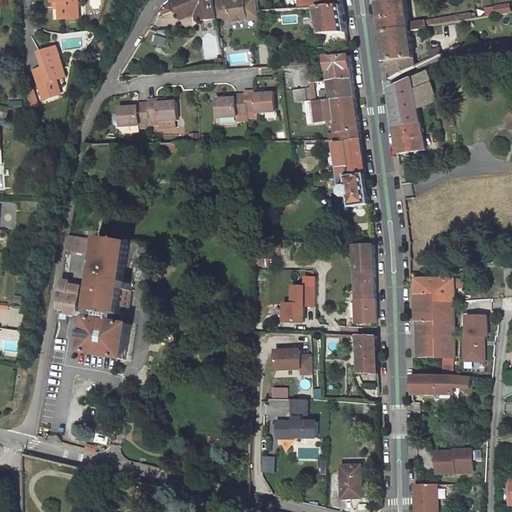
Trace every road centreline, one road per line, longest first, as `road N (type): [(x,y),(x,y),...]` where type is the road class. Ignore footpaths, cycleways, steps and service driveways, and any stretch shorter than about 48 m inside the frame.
road 1 (secondary): [(399,511),(392,243),(374,92)]
road 2 (unclassified): [(105,88),(78,153),(27,443)]
road 3 (unclassified): [(308,511),(27,443)]
road 4 (residential): [(507,303),(490,511)]
road 5 (residential): [(511,37),(475,41),(374,92)]
road 6 (residential): [(105,88),(244,75)]
